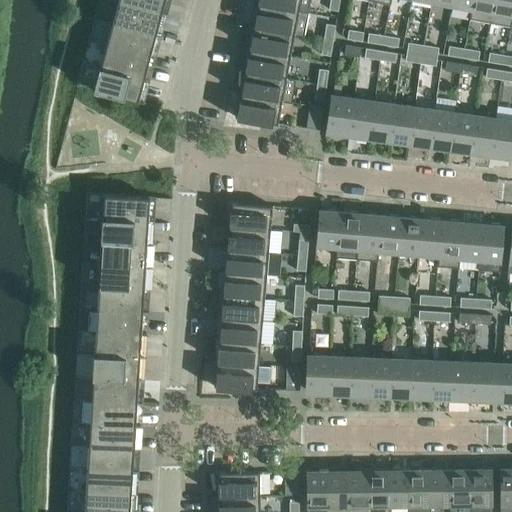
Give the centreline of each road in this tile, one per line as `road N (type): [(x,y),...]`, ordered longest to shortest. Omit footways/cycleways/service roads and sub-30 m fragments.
road 1 (residential): [(511,435),(174,434)]
road 2 (residential): [(511,192),(189,160)]
road 3 (residential): [(174,434),(189,160)]
road 4 (residential): [(189,160),(191,84),(211,0)]
